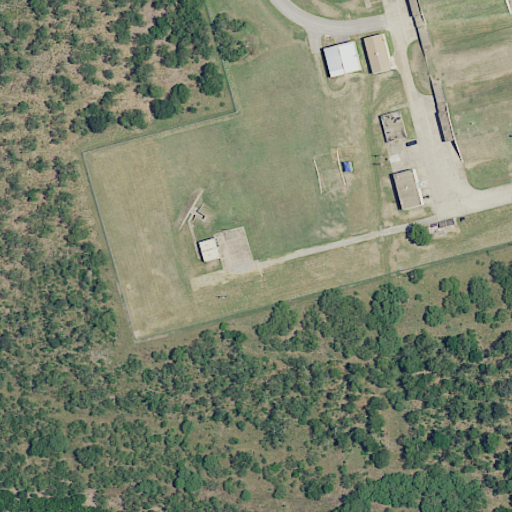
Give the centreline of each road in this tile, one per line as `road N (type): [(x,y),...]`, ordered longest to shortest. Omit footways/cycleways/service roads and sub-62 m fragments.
road 1 (residential): [(511,195),(452,212),(387,23),(324,27),(277,0)]
road 2 (residential): [(452,212),(248,268)]
